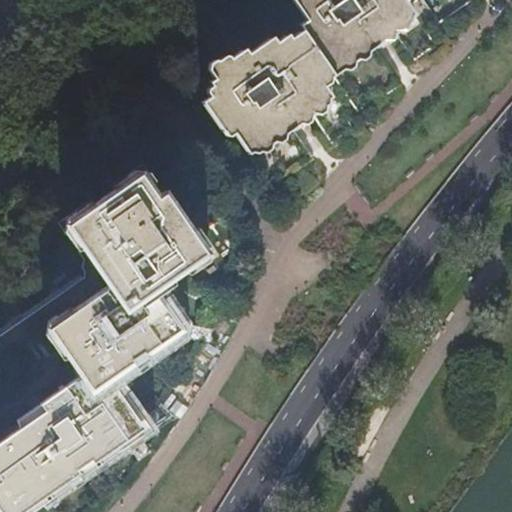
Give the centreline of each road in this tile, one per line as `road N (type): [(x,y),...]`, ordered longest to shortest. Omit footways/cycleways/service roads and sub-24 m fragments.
road 1 (primary): [(511,58),(418,169),(185,511)]
road 2 (primary): [(237,511),(379,298),(511,131)]
